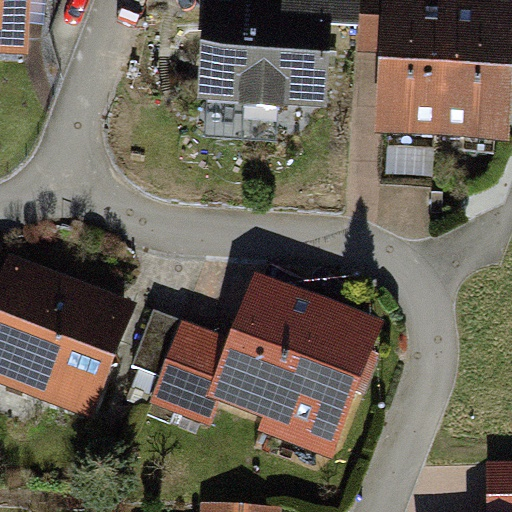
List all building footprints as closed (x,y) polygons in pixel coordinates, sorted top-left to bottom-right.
[(34,0),(0,0),(0,61),(33,62),(34,0)] [(360,31),(360,0),(292,0),(292,29),(329,30),(360,31)] [(511,20),(385,16),(380,151),(511,155),(511,122),(511,20)] [(292,29),(208,26),(205,114),(326,119),(329,30),(292,29)] [(142,319),(6,276),(0,296),(0,389),(109,423),(142,319)] [(236,346),(194,330),(163,415),(339,481),(395,333),(260,282),(236,346)] [(511,511),(511,472),(492,474),(493,511),(511,511)]
